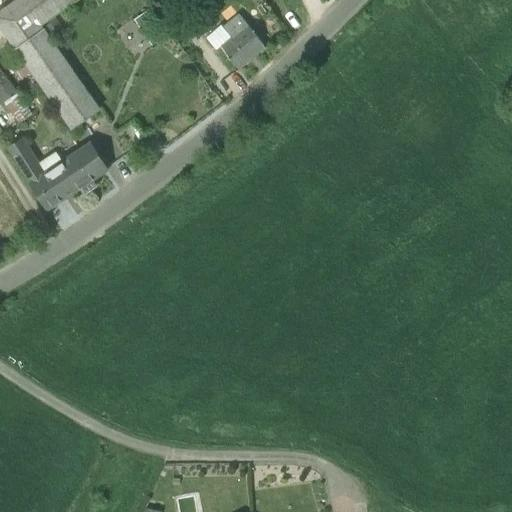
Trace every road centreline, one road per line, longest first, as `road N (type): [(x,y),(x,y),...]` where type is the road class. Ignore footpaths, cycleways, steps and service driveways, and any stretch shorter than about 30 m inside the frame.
road 1 (unclassified): [(351,0),(214,132),(0,283)]
road 2 (track): [(0,366),(115,440),(167,456),(299,457),(343,480)]
